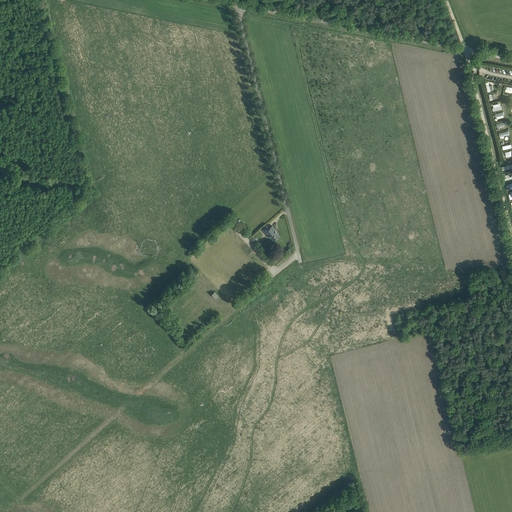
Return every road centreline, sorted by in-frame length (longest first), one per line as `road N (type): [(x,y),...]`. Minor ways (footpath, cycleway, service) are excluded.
road 1 (unclassified): [(225,317),(298,254),(241,5)]
road 2 (unclassified): [(511,58),(241,5)]
road 3 (track): [(21,498),(225,317)]
road 4 (track): [(511,234),(445,0)]
